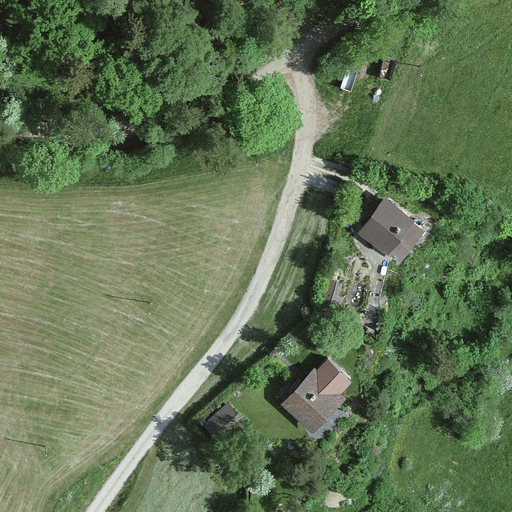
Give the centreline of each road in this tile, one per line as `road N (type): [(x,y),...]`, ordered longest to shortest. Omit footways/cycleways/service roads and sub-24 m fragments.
road 1 (track): [(292,58),(304,130),(278,244),(229,336),(95,511)]
road 2 (unclassified): [(394,0),(220,107),(181,120),(93,133),(0,129)]
